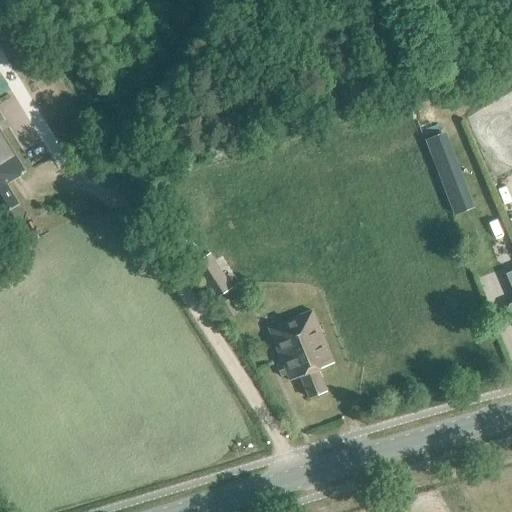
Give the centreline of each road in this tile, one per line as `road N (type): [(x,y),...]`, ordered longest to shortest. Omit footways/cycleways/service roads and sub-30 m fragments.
road 1 (track): [(317,497),(133,210),(43,167),(0,94)]
road 2 (primary): [(182,511),(511,415)]
